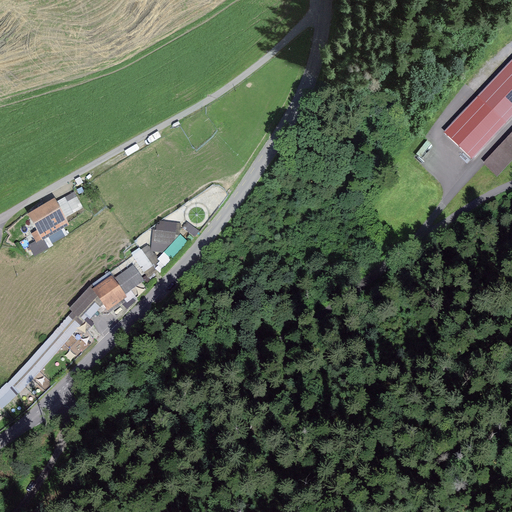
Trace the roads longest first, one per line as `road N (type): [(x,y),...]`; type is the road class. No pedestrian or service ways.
road 1 (unclassified): [(40,409),(141,392),(242,359),(297,331),(511,184)]
road 2 (unclassified): [(40,409),(187,260),(244,185),(290,118),(320,42),(323,5)]
road 3 (unclassified): [(323,5),(225,86),(0,217)]
road 4 (track): [(71,404),(62,442),(18,511)]
